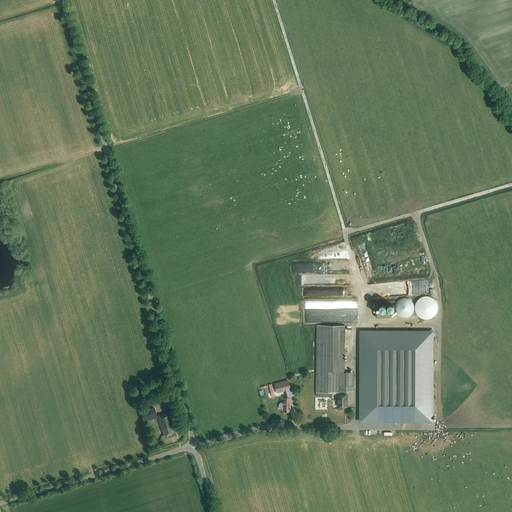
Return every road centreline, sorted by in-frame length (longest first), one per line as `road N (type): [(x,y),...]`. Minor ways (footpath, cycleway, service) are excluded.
road 1 (unclassified): [(194,445),(62,0)]
road 2 (unclassified): [(0,503),(194,445)]
road 3 (unknown): [(356,427),(352,340),(363,325),(390,323)]
